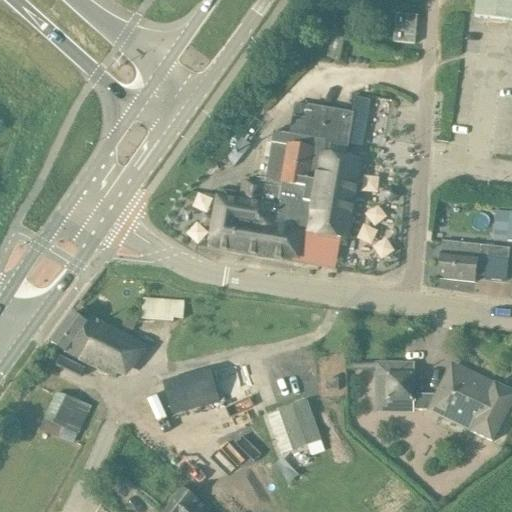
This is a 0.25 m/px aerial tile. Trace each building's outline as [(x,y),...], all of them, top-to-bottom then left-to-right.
[(511,0),(475,0),(474,18),(511,21),(511,0)] [(415,45),(416,17),(395,16),(393,44),(415,45)] [(336,269),(341,239),(348,241),(362,161),(329,156),(331,146),(348,149),(354,114),(307,107),(305,120),(292,118),(290,135),(273,133),(264,187),(243,183),(240,201),(217,197),(208,248),(289,261),(290,261),(336,269)] [(438,279),(475,283),(476,276),(485,277),(485,279),(506,281),(509,250),(489,247),(488,253),(475,251),(474,257),(472,257),(457,255),(458,244),(442,243),(441,253),(438,279)] [(143,299),(141,321),(173,323),(174,320),(183,321),(184,302),(143,299)] [(51,343),(65,354),(107,376),(111,373),(116,375),(126,377),(145,351),(146,348),(104,326),(91,319),(87,325),(72,314),(51,343)] [(413,410),(413,362),(376,362),(375,410),(413,410)] [(211,370),(163,383),(171,416),(220,403),(211,370)] [(428,412),(447,421),(492,443),(511,403),(511,393),(493,385),(465,371),(457,387),(444,380),(428,412)] [(55,394),(39,432),(73,445),(77,435),(78,436),(90,408),(55,394)] [(187,486),(183,490),(164,511),(209,511),(212,507),(206,502),(202,506),(195,501),(199,497),(187,486)]
